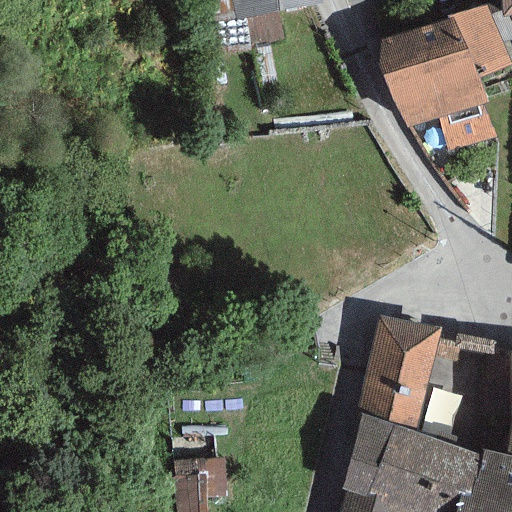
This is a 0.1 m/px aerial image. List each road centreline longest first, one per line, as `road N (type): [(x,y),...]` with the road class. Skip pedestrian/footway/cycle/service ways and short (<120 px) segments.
road 1 (unclassified): [(511,287),(476,260),(394,137),(329,0)]
road 2 (track): [(476,260),(380,303),(356,324),(318,511)]
